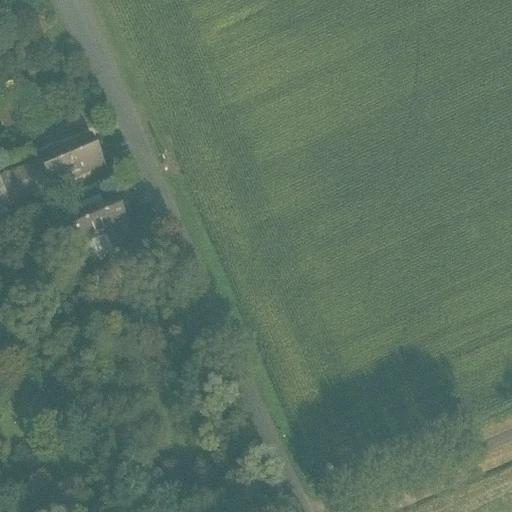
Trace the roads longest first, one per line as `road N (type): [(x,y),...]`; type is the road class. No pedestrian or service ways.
road 1 (unclassified): [(70,0),(306,511)]
road 2 (unclassified): [(329,511),(511,430)]
